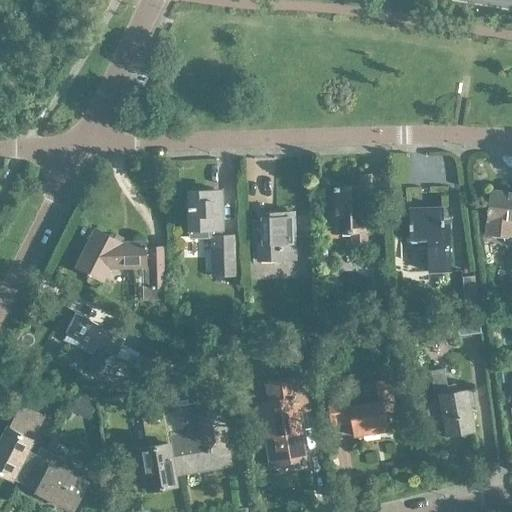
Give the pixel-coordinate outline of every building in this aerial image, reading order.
[(368,218),(372,218),(371,203),(370,203),(370,174),(356,174),(357,185),(333,186),(334,210),(332,210),(333,231),(351,231),(352,241),(366,241),(366,230),(368,230),(368,218)] [(222,234),(222,229),(221,188),(188,189),(189,230),(207,229),(207,237),(209,237),(211,275),(238,274),(237,233),(222,234)] [(488,219),(505,221),(504,224),(511,225),(511,191),(490,190),(488,219)] [(429,270),(450,270),(449,220),(443,220),(442,207),(409,208),(410,238),(428,238),(429,270)] [(253,258),(295,257),(293,212),(251,213),(252,241),(253,258)] [(109,267),(142,267),(143,299),(163,299),(163,246),(150,246),(150,247),(146,247),(145,240),(123,241),(95,228),(75,267),(103,280),(109,267)] [(464,308),(478,306),(477,301),(474,275),(462,276),(464,308)] [(316,302),(318,323),(335,323),(334,301),(316,302)] [(456,313),(458,335),(480,333),(478,311),(456,313)] [(153,359),(161,342),(122,322),(117,333),(76,312),(66,331),(97,347),(87,367),(105,375),(120,343),(153,359)] [(164,336),(161,342),(156,354),(159,355),(159,357),(173,358),(173,341),(164,336)] [(233,347),(249,346),(248,336),(232,338),(233,347)] [(444,368),(430,371),(435,400),(432,401),(429,402),(428,404),(427,406),(426,409),(426,412),(427,414),(429,417),(431,418),(434,419),(441,419),(446,419),(446,422),(445,422),(447,434),(474,429),(469,401),(475,400),(473,389),(448,393),(444,368)] [(309,409),(303,377),(265,383),(267,399),(261,401),(266,435),(271,464),(305,458),(296,410),(309,409)] [(395,411),(389,377),(374,379),(377,399),(369,401),(367,390),(352,392),(353,396),(352,396),(350,397),(349,398),(349,399),(349,401),(350,404),(343,406),(341,396),(327,398),(332,426),(351,422),(354,435),(388,430),(385,413),(395,411)] [(177,410),(176,405),(173,389),(134,395),(135,405),(148,404),(151,415),(163,413),(168,441),(140,445),(147,488),(177,484),(174,471),(181,470),(177,450),(171,451),(164,413),(177,410)] [(88,420),(97,403),(80,395),(72,411),(88,420)] [(0,472),(21,483),(36,455),(28,450),(34,438),(33,438),(45,416),(21,404),(9,427),(7,426),(0,440),(0,442),(3,444),(0,449),(0,472)] [(177,450),(181,470),(228,462),(218,408),(196,411),(199,429),(170,435),(170,431),(178,430),(178,429),(183,428),(179,405),(176,405),(177,410),(164,413),(171,451),(177,450)] [(46,450),(51,441),(44,438),(40,447),(46,450)] [(36,455),(21,483),(37,491),(39,487),(59,497),(57,501),(72,509),(87,481),(51,462),(55,455),(46,450),(40,447),(36,455)]
